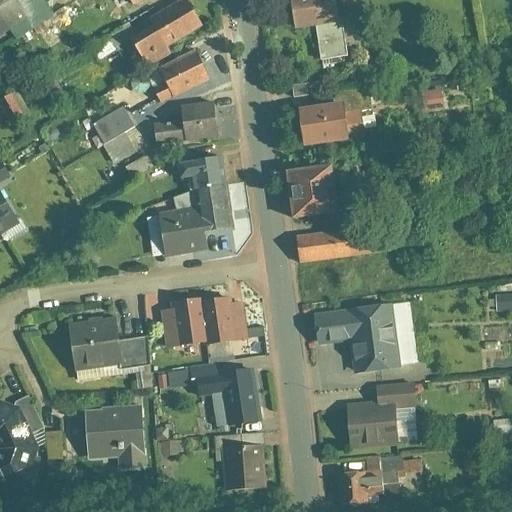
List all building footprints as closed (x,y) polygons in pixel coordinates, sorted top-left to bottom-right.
[(9,25),(47,1),(46,0),(0,0),(0,15),(2,15),(9,25)] [(162,31),(195,8),(189,0),(152,0),(125,19),(120,12),(85,36),(93,49),(123,28),(143,57),(168,40),(162,31)] [(291,0),(296,28),(315,25),(321,60),(346,56),(340,21),(337,22),(333,0),(291,0)] [(154,94),(204,68),(189,40),(157,57),(162,67),(145,76),(154,94)] [(148,130),(211,124),(208,86),(169,90),(171,108),(146,110),(148,130)] [(300,113),(305,144),(364,135),(360,112),(372,110),(368,87),(333,93),(335,108),(300,113)] [(439,88),(419,89),(420,108),(441,107),(439,88)] [(0,94),(0,101),(7,116),(18,111),(9,90),(0,94)] [(88,123),(110,163),(132,150),(122,131),(133,124),(122,104),(88,123)] [(131,198),(137,240),(197,232),(195,217),(223,213),(212,139),(181,144),(188,189),(131,198)] [(279,216),(326,213),(323,168),(286,170),(287,184),(278,185),(279,216)] [(0,228),(15,220),(0,193),(0,228)] [(385,225),(287,237),(290,263),(388,251),(385,225)] [(150,285),(156,333),(241,323),(237,285),(218,288),(216,276),(150,285)] [(344,352),(386,348),(382,293),(308,299),(311,341),(343,338),(344,352)] [(65,304),(72,360),(143,352),(139,321),(116,324),(113,298),(65,304)] [(253,403),(247,349),(159,358),(161,378),(218,372),(221,406),(253,403)] [(365,389),(337,391),(338,410),(340,438),(420,433),(416,368),(364,371),(365,389)] [(16,411),(0,405),(0,483),(4,485),(6,481),(31,489),(37,471),(28,468),(35,447),(16,411)] [(145,467),(141,407),(123,408),(123,412),(87,414),(90,455),(121,454),(122,468),(145,467)] [(263,432),(212,435),(216,485),(267,482),(263,432)] [(350,457),(328,458),(331,500),(361,498),(361,483),(375,482),(373,448),(349,449),(350,457)]
